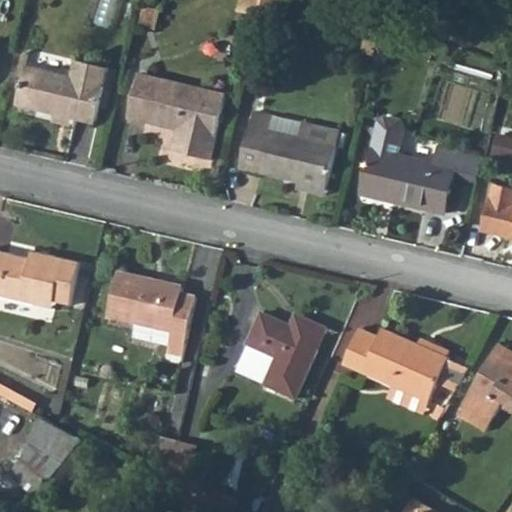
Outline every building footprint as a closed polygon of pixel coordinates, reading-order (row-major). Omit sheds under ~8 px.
[(243,0),(241,10),(263,15),(266,0),(243,0)] [(266,0),(263,15),(286,21),(291,0),(266,0)] [(157,30),(161,13),(146,9),(142,26),(157,30)] [(399,21),(387,17),(385,28),(378,56),(384,57),(389,54),(392,50),(399,21)] [(378,56),(385,28),(371,25),(364,53),(378,56)] [(108,111),(118,72),(77,62),(74,78),(30,67),(20,106),(57,116),(56,123),(73,127),(75,120),(96,125),(100,109),(108,111)] [(211,160),(227,97),(141,76),(130,119),(179,131),(174,151),(211,160)] [(326,191),(340,134),(308,126),(304,141),(271,132),(275,118),(256,114),(242,170),(304,185),(326,191)] [(387,116),(381,120),(363,196),(446,216),(455,176),(465,179),(471,154),(439,146),(435,164),(399,156),(406,126),(402,120),(387,116)] [(511,137),(499,135),(494,159),(511,163),(511,137)] [(465,179),(478,182),(484,157),(471,154),(465,179)] [(326,191),(304,185),(302,191),(324,197),(326,191)] [(511,189),(497,186),(493,201),(511,205),(511,220),(508,237),(508,239),(511,239),(511,189)] [(484,231),(508,237),(511,220),(511,205),(493,201),(491,201),(484,231)] [(44,263),(32,260),(0,252),(0,297),(37,306),(38,299),(57,303),(72,307),(82,266),(46,257),(44,263)] [(46,257),(33,254),(32,260),(44,263),(46,257)] [(182,294),(183,287),(120,272),(109,318),(138,325),(173,333),(170,347),(167,360),(181,364),(197,297),(182,294)] [(55,310),(57,303),(38,299),(37,306),(55,310)] [(262,314),(248,347),(277,360),(265,386),(296,400),(327,329),(296,316),(292,327),(262,314)] [(173,333),(138,325),(135,338),(170,347),(173,333)] [(394,388),(430,404),(440,382),(460,391),(470,369),(449,360),(453,351),(424,338),(420,346),(383,329),(379,338),(361,329),(344,366),(394,388)] [(511,352),(501,345),(458,414),(486,431),(501,406),(504,401),(509,404),(511,398),(511,352)] [(0,388),(14,396),(17,390),(0,380),(0,388)] [(394,388),(389,400),(424,416),(430,404),(394,388)] [(504,401),(501,406),(511,413),(511,398),(509,404),(504,401)] [(11,475),(37,496),(84,439),(46,418),(44,422),(22,460),(11,475)] [(156,480),(166,436),(159,435),(150,476),(156,480)] [(169,488),(180,439),(166,436),(156,480),(169,488)] [(201,444),(180,439),(169,488),(206,511),(207,511),(221,491),(195,473),(201,444)] [(221,491),(207,511),(235,511),(242,503),(221,491)] [(437,511),(415,500),(408,511),(437,511)]
